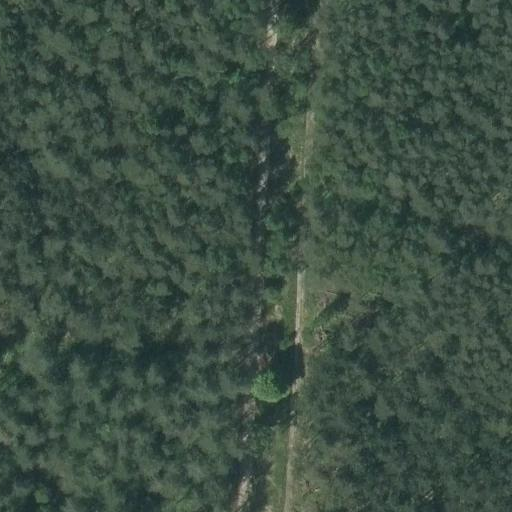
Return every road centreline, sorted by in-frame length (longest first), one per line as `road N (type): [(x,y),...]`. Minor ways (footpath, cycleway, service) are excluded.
road 1 (track): [(240,511),(267,0)]
road 2 (unknown): [(341,0),(319,511)]
